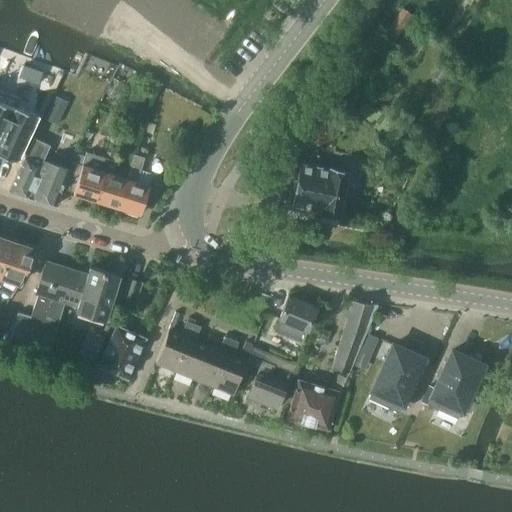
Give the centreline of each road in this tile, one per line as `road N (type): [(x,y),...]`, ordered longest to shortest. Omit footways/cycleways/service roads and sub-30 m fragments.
road 1 (tertiary): [(511,302),(229,260),(186,234)]
road 2 (tertiary): [(186,234),(193,182),(324,0)]
road 3 (residential): [(186,234),(142,243),(0,200)]
